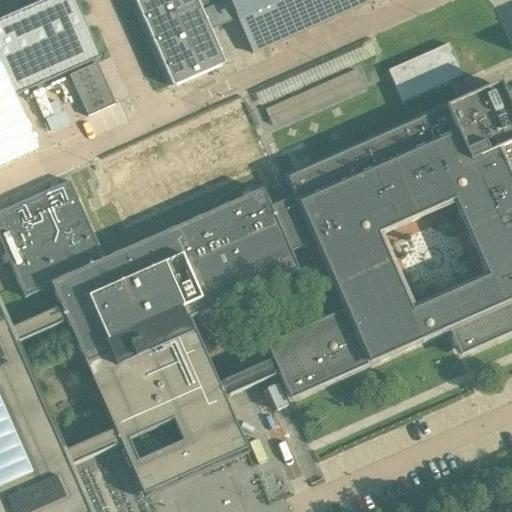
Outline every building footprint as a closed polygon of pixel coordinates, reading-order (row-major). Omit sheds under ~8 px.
[(0,21),(0,69),(12,98),(100,59),(88,31),(82,17),(81,17),(74,0),(47,0),(3,20),(0,21)] [(137,0),(136,1),(173,85),(225,62),(209,25),(203,12),(198,0),(137,0)] [(203,12),(209,25),(234,15),(250,51),(364,0),(227,0),(228,1),(203,12)] [(448,42),(386,69),(400,101),(451,78),(461,101),(472,96),(462,73),(448,42)] [(96,64),(68,76),(87,117),(115,105),(96,64)] [(354,69),(309,88),(318,109),(363,90),(354,69)] [(0,166),(35,151),(0,71),(0,166)] [(260,89),(264,99),(290,87),(285,78),(260,89)] [(246,451),(223,399),(278,375),(290,402),(442,334),(448,332),(455,350),(464,346),(468,354),(474,352),(511,335),(511,114),(504,97),(500,86),(473,98),(462,103),(286,180),(294,199),(289,201),(275,207),(270,209),(262,191),(104,260),(91,232),(69,182),(0,212),(0,246),(20,292),(23,299),(50,288),(61,313),(119,443),(142,496),(246,451)] [(259,95),(99,165),(110,191),(106,193),(111,204),(115,202),(122,219),(124,222),(126,221),(256,164),(257,167),(275,207),(289,201),(270,157),(284,152),(259,95)] [(0,511),(83,511),(64,467),(119,443),(114,432),(59,456),(11,348),(66,324),(61,313),(7,337),(0,322),(0,511)]
